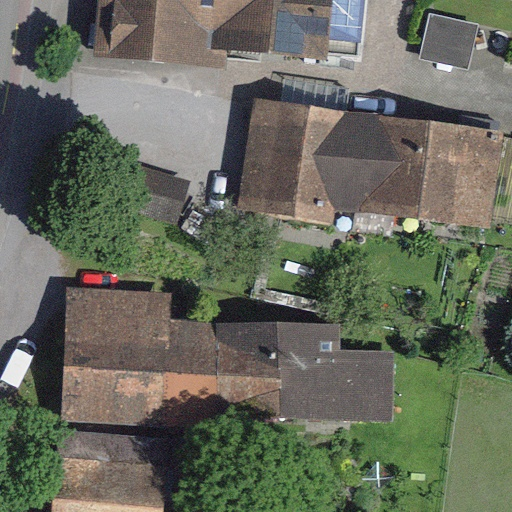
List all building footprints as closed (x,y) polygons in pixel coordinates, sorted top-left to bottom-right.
[(328,0),(107,0),(102,57),(224,69),(226,51),(321,60),(328,0)] [(475,29),(430,19),(420,63),(465,73),(475,29)] [(503,128),(270,92),(255,191),(488,227),(503,128)] [(193,290),(78,288),(75,411),(332,416),(334,319),(192,316),(193,290)] [(168,511),(170,443),(76,441),(74,511),(168,511)]
